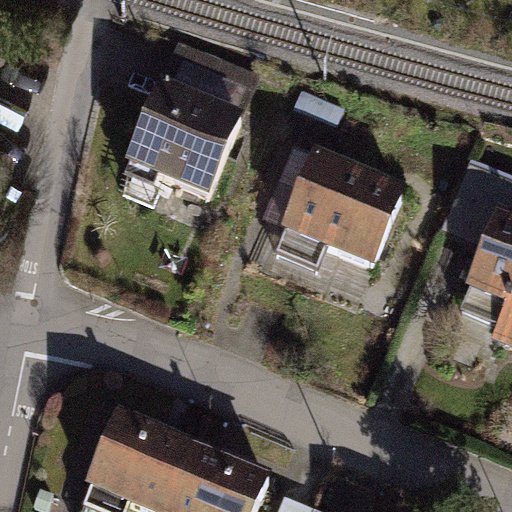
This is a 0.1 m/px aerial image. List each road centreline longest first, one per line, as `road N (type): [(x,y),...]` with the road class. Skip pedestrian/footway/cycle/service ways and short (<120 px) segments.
road 1 (residential): [(27,326),(143,349),(511,502)]
road 2 (residential): [(27,326),(96,0)]
road 3 (residential): [(0,473),(27,326)]
